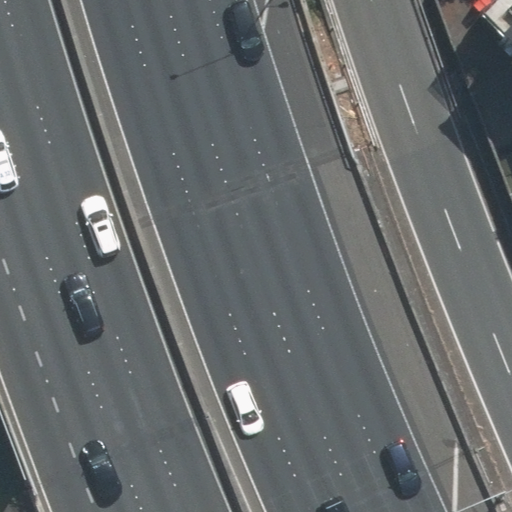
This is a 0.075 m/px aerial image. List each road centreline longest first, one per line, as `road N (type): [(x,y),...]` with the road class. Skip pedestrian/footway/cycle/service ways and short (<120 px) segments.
road 1 (motorway): [(123,0),(316,511)]
road 2 (motorway): [(189,511),(155,437),(4,0)]
road 3 (motorway): [(369,0),(420,149),(511,348)]
